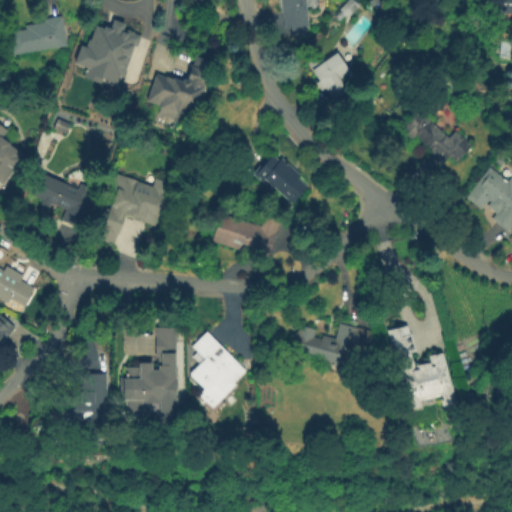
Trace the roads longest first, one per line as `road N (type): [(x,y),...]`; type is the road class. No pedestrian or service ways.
road 1 (residential): [(511,276),(368,206),(291,119),(255,50),(242,0)]
road 2 (residential): [(78,281),(290,281),(368,206)]
road 3 (residential): [(0,389),(41,346),(78,281)]
